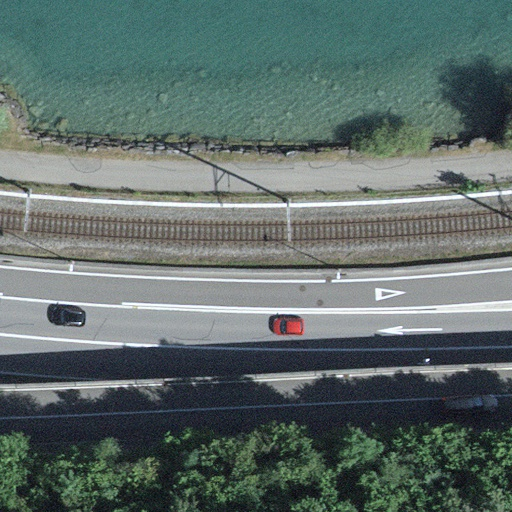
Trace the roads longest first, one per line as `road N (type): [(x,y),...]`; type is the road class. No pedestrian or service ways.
road 1 (trunk): [(511,345),(174,348),(0,317)]
road 2 (primary): [(511,289),(178,298),(0,315)]
road 3 (primary): [(0,416),(511,393)]
